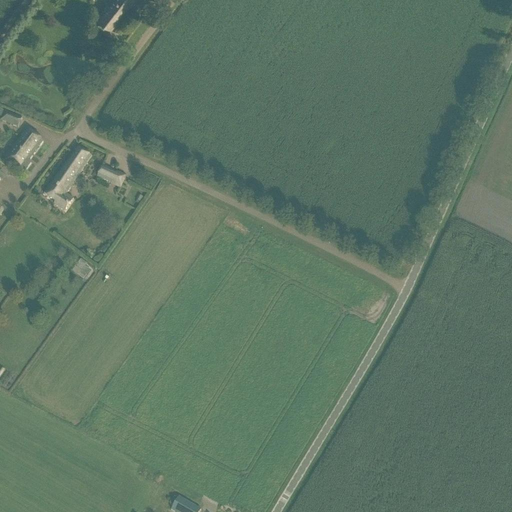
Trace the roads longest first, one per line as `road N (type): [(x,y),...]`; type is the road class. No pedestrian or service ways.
road 1 (track): [(407,291),(81,132),(176,0)]
road 2 (unclassified): [(283,511),(407,291),(511,44)]
